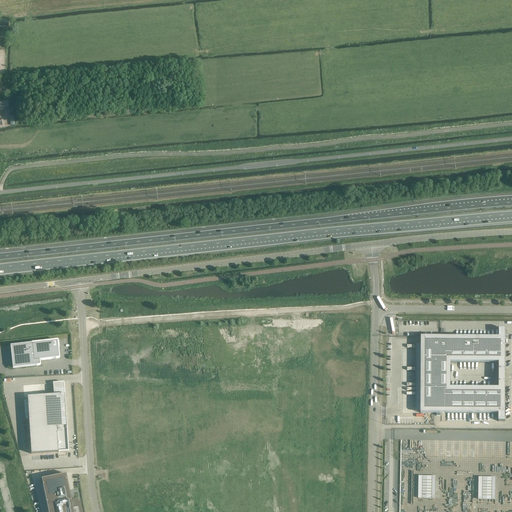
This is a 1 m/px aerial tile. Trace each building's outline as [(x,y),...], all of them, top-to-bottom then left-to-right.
[(499,337),(421,337),(421,338),(421,413),(436,413),(436,416),(440,416),(440,413),(498,413),(498,421),(505,421),(505,373),(505,329),(499,329),(499,337)] [(57,340),(10,346),(13,369),(40,366),(39,360),(59,358),(57,340)] [(54,395),(27,397),(31,454),(68,452),(63,383),(53,383),(54,395)] [(20,482),(26,481),(24,472),(18,474),(20,482)] [(66,474),(41,479),(42,484),(47,511),(81,511),(80,501),(71,500),(66,474)] [(435,475),(418,474),(418,497),(435,497),(435,475)] [(495,476),(479,475),(478,498),(494,498),(495,476)]
